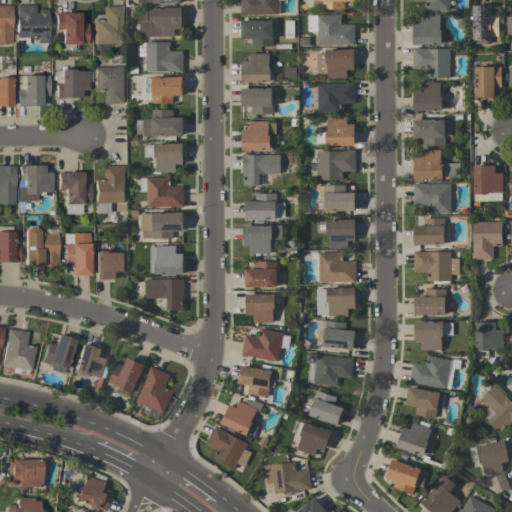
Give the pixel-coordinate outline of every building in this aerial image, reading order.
[(276,16),(276,0),(240,0),(240,15),(276,16)] [(312,0),(312,9),(344,8),(344,2),(354,1),(354,0),(312,0)] [(448,0),(411,0),(411,1),(426,2),(426,10),(448,11),(448,0)] [(48,42),(48,9),(35,10),(35,4),(15,5),(16,37),(37,37),(37,43),(48,42)] [(0,43),(12,43),(11,5),(0,5),(0,43)] [(94,19),(93,43),(123,43),(124,6),(103,5),(102,20),(94,19)] [(472,44),(490,44),(490,37),(498,37),(498,15),(490,15),(490,6),(472,5),(472,44)] [(181,8),(149,8),(149,22),(139,22),(139,36),(174,36),(173,29),(182,29),(181,8)] [(79,12),(55,12),(55,30),(61,30),(61,44),(88,44),(87,22),(80,22),(79,12)] [(354,45),(354,24),(341,24),(341,15),(317,15),(317,46),(354,45)] [(316,32),(316,16),(308,16),(307,31),(316,32)] [(413,45),(440,45),(440,16),(420,16),(420,24),(413,24),(413,45)] [(272,20),(241,21),(241,39),(251,39),(251,46),(273,46),(272,20)] [(145,72),(183,72),(182,51),(169,51),(169,42),(139,43),(139,56),(145,56),(145,72)] [(449,49),(413,48),(412,69),(426,70),(426,77),(449,78),(449,49)] [(353,70),(354,51),(316,50),(316,74),(326,74),(326,78),(346,78),(346,70),(353,70)] [(242,83),(270,82),(269,53),(248,53),(248,61),(242,62),(242,83)] [(123,66),(94,67),(94,91),(103,91),(103,104),(124,103),(123,66)] [(500,67),(474,67),(474,98),(493,98),(493,87),(501,87),(500,67)] [(55,70),(56,98),(81,97),(80,90),(88,90),(88,69),(55,70)] [(49,95),(48,74),(23,75),(23,89),(16,89),(17,106),(42,105),(41,96),(49,95)] [(0,77),(0,105),(11,105),(11,78),(0,77)] [(182,77),(151,77),(151,103),(172,103),(172,96),(182,96),(182,77)] [(413,111),(441,110),(440,82),(421,83),(421,91),(413,91),(413,111)] [(317,112),(341,111),(341,104),(355,104),(355,83),(317,84),(317,112)] [(272,114),(272,88),(241,88),(241,106),(251,106),(251,114),(272,114)] [(354,124),(346,124),(347,117),(327,116),(327,133),(317,133),(317,145),(354,145),(354,124)] [(444,120),(413,119),(413,138),(422,138),(422,145),(444,146),(444,120)] [(241,150),(270,151),(270,136),(275,136),(276,122),(249,121),(249,129),(242,129),(241,150)] [(182,164),(182,143),(155,143),(155,172),(175,172),(175,164),(182,164)] [(341,180),(342,171),(355,171),(355,151),(318,150),(317,180),(341,180)] [(413,179),(441,178),(441,150),(423,150),(423,157),(413,157),(413,179)] [(279,155),(242,154),(242,185),(262,186),(262,174),(279,174),(279,155)] [(44,164),(22,165),(23,187),(18,187),(18,201),(36,201),(36,192),(52,192),(51,172),(44,172),(44,164)] [(15,166),(0,165),(0,203),(14,204),(15,166)] [(124,166),(103,165),(103,179),(95,179),(95,213),(110,213),(110,203),(124,203),(124,166)] [(494,165),(473,165),(473,194),(502,193),(502,173),(495,173),(494,165)] [(90,203),(90,182),(83,182),(82,171),(58,172),(58,190),(64,190),(64,203),(90,203)] [(146,207),(183,207),(183,186),(170,186),(170,177),(146,178),(146,207)] [(450,183),(412,184),(413,205),(426,205),(426,214),(451,214),(450,183)] [(324,211),(355,210),(355,192),(344,193),(344,185),(323,185),(324,211)] [(276,194),(255,193),(254,201),(245,201),(244,219),(283,220),(283,203),(276,203),(276,194)] [(81,213),(81,204),(64,204),(64,213),(81,213)] [(141,213),(141,239),(172,238),(172,232),(183,231),(182,213),(141,213)] [(423,219),(423,225),(413,225),(413,245),(444,244),(444,218),(423,219)] [(354,219),(327,220),(327,249),(347,248),(347,241),(355,241),(354,219)] [(501,222),(472,221),(471,259),(492,260),(492,246),(501,246),(501,222)] [(281,225),(243,226),(243,247),(249,247),(249,254),(271,254),(271,240),(281,240),(281,225)] [(56,228),(23,228),(25,265),(58,264),(56,228)] [(13,231),(0,230),(0,261),(19,262),(19,245),(13,245),(13,231)] [(89,232),(63,233),(64,263),(71,263),(71,275),(90,275),(89,232)] [(149,246),(150,275),(183,274),(183,253),(175,254),(175,246),(149,246)] [(123,251),(94,252),(94,280),(116,280),(115,272),(123,272),(123,251)] [(355,262),(341,261),(342,252),(318,252),(318,282),(355,283),(355,262)] [(413,272),(428,272),(428,281),(451,282),(451,272),(457,272),(457,258),(451,258),(451,252),(413,252),(413,272)] [(276,287),(276,261),(254,261),(254,269),(245,269),(244,287),(276,287)] [(183,279),(145,280),(145,298),(166,298),(166,310),(184,310),(183,279)] [(355,308),(355,287),(327,288),(327,316),(348,316),(348,308),(355,308)] [(414,315),(445,315),(445,289),(424,289),(424,297),(414,296),(414,315)] [(253,323),(273,322),(273,294),(245,294),(246,315),(253,315),(253,323)] [(322,347),(353,349),(355,331),(345,330),(345,323),(325,321),(322,347)] [(414,343),(421,343),(421,350),(441,350),(441,335),(451,335),(452,322),(414,321),(414,343)] [(495,322),(474,322),(475,350),(503,350),(503,329),(495,329),(495,322)] [(30,370),(34,346),(25,344),(27,331),(7,328),(0,364),(30,370)] [(278,361),(280,345),(287,346),(289,334),(260,329),(259,337),(244,335),(241,355),(278,361)] [(49,369),(64,373),(74,339),(57,334),(54,344),(46,341),(40,362),(51,365),(49,369)] [(102,377),(108,350),(80,344),(74,372),(102,377)] [(337,378),(351,378),(352,357),(307,355),(306,384),(337,385),(337,378)] [(425,364),(411,362),(409,384),(447,388),(450,359),(426,356),(425,364)] [(108,383),(118,386),(116,392),(132,397),(142,363),(126,358),(123,366),(115,364),(108,383)] [(246,393),(267,398),(272,371),(242,365),(238,384),(248,386),(246,393)] [(172,391),(164,387),(169,375),(150,367),(136,401),(163,413),(172,391)] [(489,407),(481,416),(500,433),(511,419),(511,402),(492,385),(479,399),(489,407)] [(405,405),(415,407),(414,415),(435,418),(437,409),(441,410),(444,393),(408,387),(405,405)] [(333,405),(336,397),(316,391),(308,416),(337,426),(344,408),(333,405)] [(235,407),(229,405),(220,424),(252,439),(257,427),(250,424),(257,409),(238,401),(235,407)] [(325,452),(331,431),(304,423),(296,450),(315,456),(317,449),(325,452)] [(402,427),(396,448),(423,457),(431,429),(412,423),(410,429),(402,427)] [(243,466),(251,453),(244,449),(247,444),(215,426),(205,444),(218,451),(214,458),(233,469),(236,463),(243,466)] [(501,463),(508,461),(504,440),(477,446),(483,474),(502,470),(501,463)] [(7,459),(7,483),(18,483),(18,486),(40,486),(41,459),(7,459)] [(391,459),(385,478),(395,481),(392,488),(412,494),(415,485),(421,487),(426,471),(391,459)] [(311,488),(307,468),(294,471),(292,461),(264,466),(267,484),(272,483),(274,494),(311,488)] [(489,478),(495,493),(508,488),(503,473),(489,478)] [(106,483),(83,475),(74,500),(105,511),(112,492),(103,489),(106,483)] [(449,492),(455,485),(444,475),(422,503),(432,511),(450,511),(460,501),(449,492)] [(493,511),(495,509),(468,496),(460,511),(493,511)] [(324,511),(326,510),(313,497),(297,511),(324,511)] [(39,511),(39,498),(15,498),(15,503),(7,503),(6,511),(39,511)]
